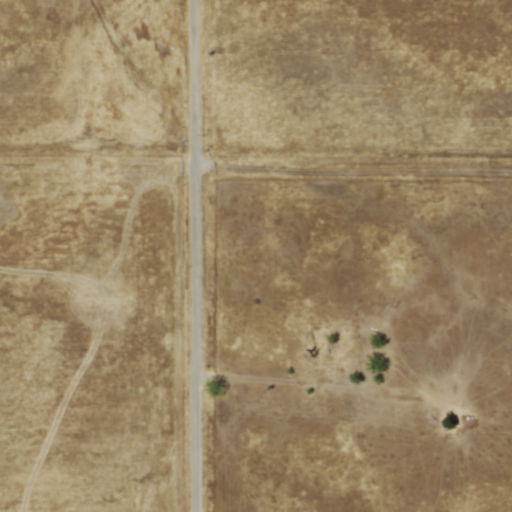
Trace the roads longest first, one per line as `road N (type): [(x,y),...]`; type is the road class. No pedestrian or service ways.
road 1 (residential): [(192,0),(193,511)]
road 2 (residential): [(193,168),(511,174)]
